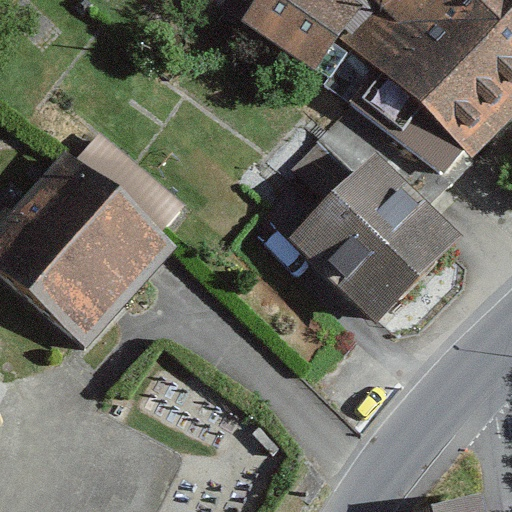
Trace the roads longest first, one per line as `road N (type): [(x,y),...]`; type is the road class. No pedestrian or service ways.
road 1 (tertiary): [(359,511),(475,367)]
road 2 (residential): [(475,367),(497,420),(511,502)]
